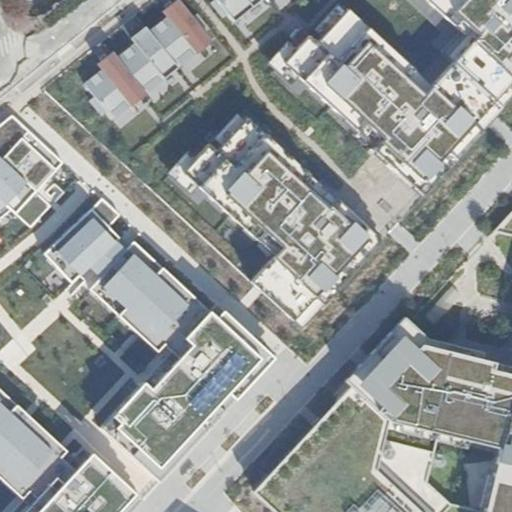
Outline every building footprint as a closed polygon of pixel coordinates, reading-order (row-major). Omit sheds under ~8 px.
[(212,0),(231,22),(259,0),(212,0)] [(511,0),(427,0),(461,32),(511,78),(511,0)] [(147,33),(176,67),(208,41),(176,1),(161,13),(165,18),(147,33)] [(375,146),(373,149),(426,197),(486,134),(475,123),(511,82),(511,78),(461,32),(422,74),(351,8),(318,44),(309,35),(285,62),(375,146)] [(115,58),(145,92),(176,67),(147,33),(143,28),(129,39),(133,44),(115,58)] [(83,85),(111,120),(145,92),(115,58),(111,54),(97,65),(101,71),(83,85)] [(63,160),(14,114),(0,124),(0,152),(37,188),(50,174),(63,160)] [(267,263),(254,277),(311,328),(391,239),(249,115),(209,158),(201,153),(177,178),(267,263)] [(37,188),(0,152),(0,194),(18,210),(36,189),(37,188)] [(0,224),(18,210),(0,194),(0,224)] [(215,319),(132,239),(124,248),(114,240),(119,235),(107,224),(118,212),(102,197),(42,251),(55,265),(71,280),(89,263),(100,273),(88,286),(148,346),(155,339),(170,352),(215,319)] [(159,481),(273,358),(222,311),(215,319),(170,352),(140,384),(100,428),(159,481)] [(511,511),(511,357),(451,340),(435,335),(418,322),(411,317),(377,353),(366,365),(353,379),(359,385),(396,419),(486,437),(470,511),(511,511)] [(396,419),(359,385),(329,418),(321,426),(260,492),(281,511),(429,511),(384,469),(396,419)] [(29,504),(74,456),(63,445),(57,440),(28,413),(21,407),(0,387),(0,477),(14,491),(29,504)] [(130,511),(142,500),(85,445),(74,456),(29,504),(36,511),(35,511),(130,511)]
